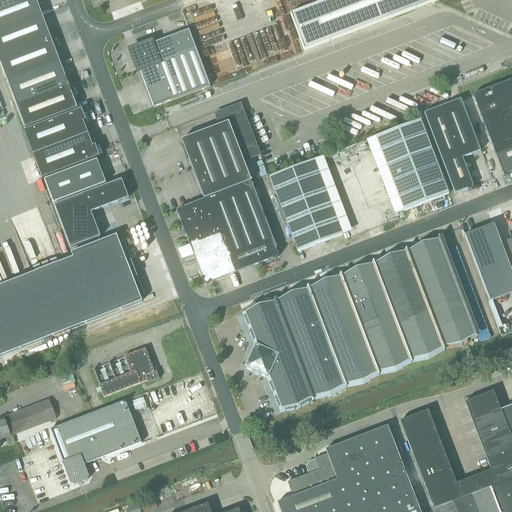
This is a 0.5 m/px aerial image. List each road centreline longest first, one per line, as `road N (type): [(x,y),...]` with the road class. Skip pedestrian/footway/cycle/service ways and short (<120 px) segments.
road 1 (unclassified): [(194,314),(511,192)]
road 2 (unclassified): [(194,314),(88,38)]
road 3 (unclassified): [(257,478),(336,434),(511,378)]
road 4 (unclassified): [(257,478),(194,314)]
